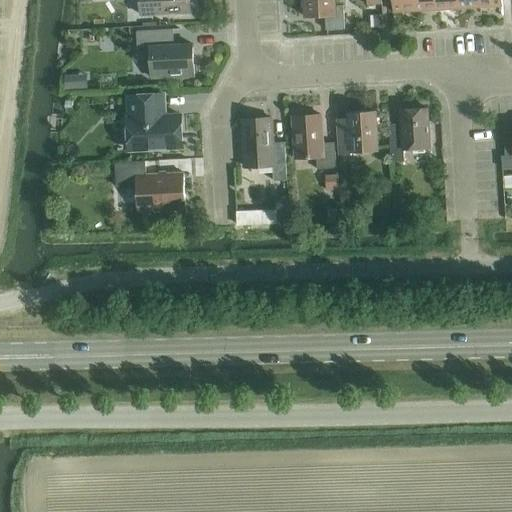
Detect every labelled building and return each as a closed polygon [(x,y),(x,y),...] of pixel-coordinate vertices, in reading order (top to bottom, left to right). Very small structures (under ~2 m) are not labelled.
[(139,0),(140,2),(140,7),(154,6),(154,15),(190,13),(189,0),(139,0)] [(304,0),(305,18),(325,17),(326,31),(345,29),(343,6),(336,6),(335,0),(304,0)] [(392,0),(394,13),(416,12),(414,0),(392,0)] [(414,0),(416,12),(437,10),(436,0),(414,0)] [(436,0),(437,10),(459,9),(458,0),(436,0)] [(458,0),(459,9),(480,8),(479,0),(458,0)] [(383,14),(374,15),(375,28),(383,27),(383,14)] [(152,79),(194,76),(192,48),(192,44),(170,46),(169,30),(136,32),(137,49),(150,48),(152,79)] [(84,76),(63,77),(64,91),(85,90),(84,76)] [(130,150),(182,147),(180,115),(164,116),(163,94),(128,96),(130,118),(128,118),(130,150)] [(404,149),(430,148),(428,108),(400,110),(401,128),(389,129),(391,162),(404,161),(404,149)] [(352,151),(379,150),(376,111),(348,113),(349,119),(337,120),(339,154),(352,154),(352,151)] [(317,169),(336,168),(336,155),(335,142),(323,143),(321,115),(293,117),(295,158),(316,157),(317,169)] [(273,181),(287,180),(285,143),(273,143),(272,118),(267,118),(243,120),(246,168),(273,166),(273,181)] [(511,128),(504,129),(506,157),(502,157),(503,170),(511,169),(511,128)] [(138,212),(186,209),(184,179),(184,174),(146,176),(145,162),(115,163),(116,187),(137,185),(138,212)] [(338,176),(324,177),(325,192),(338,192),(338,176)] [(391,216),(390,194),(374,195),(375,216),(391,216)] [(289,208),(276,209),(276,223),(290,223),(289,208)] [(407,208),(397,209),(397,222),(407,222),(407,208)]
